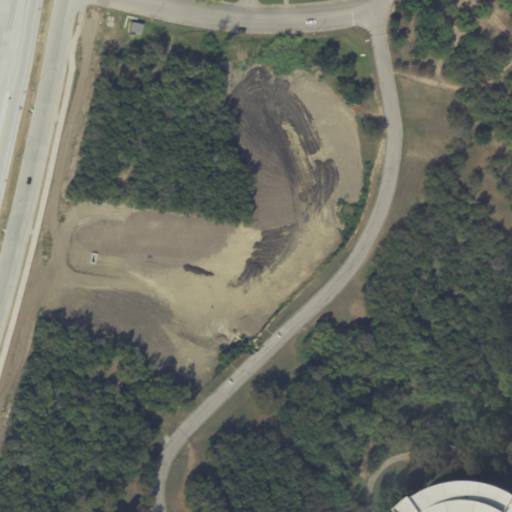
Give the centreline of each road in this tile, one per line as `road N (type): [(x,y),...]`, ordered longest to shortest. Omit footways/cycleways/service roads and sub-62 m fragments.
road 1 (residential): [(371,9),(393,131),(378,220),(331,291),(177,443),(159,481),(158,511)]
road 2 (secondary): [(0,291),(72,0)]
road 3 (residential): [(371,9),(244,18),(137,0)]
road 4 (motorway): [(0,155),(30,0)]
